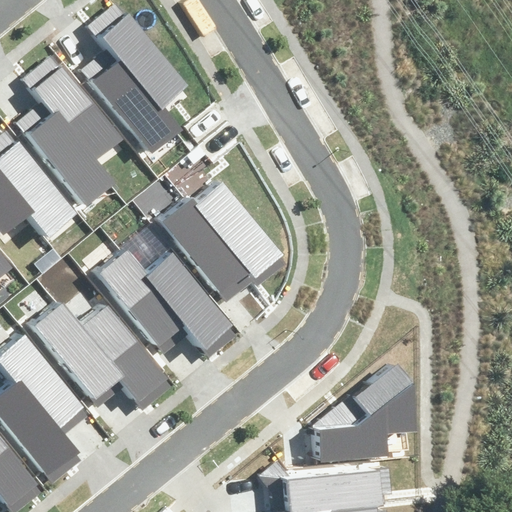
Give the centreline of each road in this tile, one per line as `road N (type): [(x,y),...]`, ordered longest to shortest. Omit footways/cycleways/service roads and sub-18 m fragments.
road 1 (residential): [(209,0),(310,148),(343,230),(331,301),(207,413)]
road 2 (residential): [(0,291),(194,133)]
road 3 (residential): [(207,413),(90,511)]
